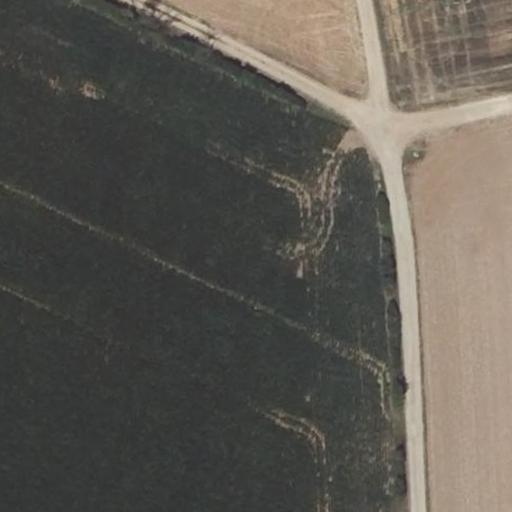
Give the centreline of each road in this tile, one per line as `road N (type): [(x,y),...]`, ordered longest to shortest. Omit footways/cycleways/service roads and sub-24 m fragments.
road 1 (track): [(414,511),(384,130)]
road 2 (track): [(384,130),(113,0)]
road 3 (track): [(384,130),(355,0)]
road 4 (track): [(384,130),(511,102)]
